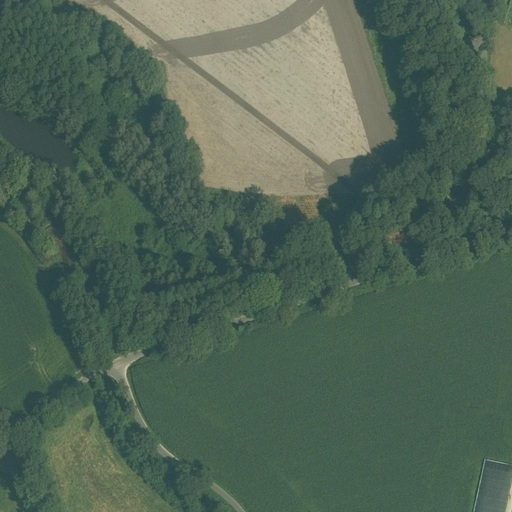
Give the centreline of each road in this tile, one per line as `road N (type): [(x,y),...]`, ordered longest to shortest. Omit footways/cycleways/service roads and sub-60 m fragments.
road 1 (residential): [(116,354),(511,229)]
road 2 (residential): [(245,511),(228,488),(161,444),(116,354)]
road 3 (residential): [(0,441),(57,390),(116,354)]
